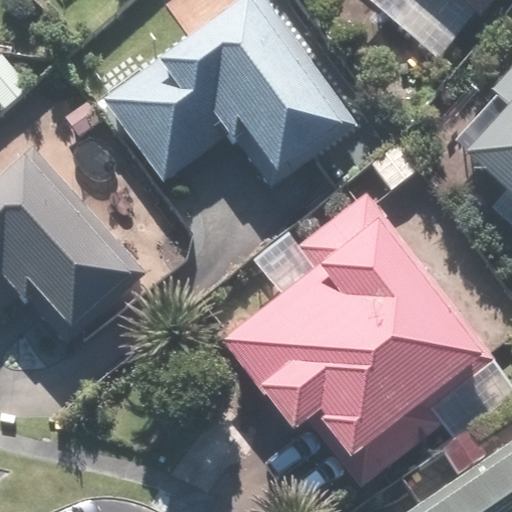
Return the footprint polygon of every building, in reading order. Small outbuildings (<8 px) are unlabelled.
[(361,131),(259,0),(237,0),(93,113),(157,196),(224,144),(269,202),(361,131)] [(476,0),(455,0),(468,10),(476,0)] [(511,76),(453,144),(467,156),(456,169),(480,189),(466,204),(511,245),(511,76)] [(155,276),(32,144),(0,173),(0,332),(34,301),(78,349),(155,276)] [(474,360),(399,266),(413,255),(367,197),(297,253),(313,273),(216,349),(290,442),(305,430),(336,470),(474,360)] [(511,511),(511,442),(418,511),(511,511)]
